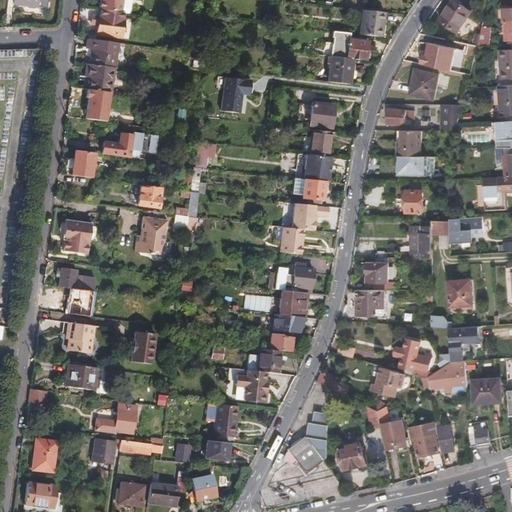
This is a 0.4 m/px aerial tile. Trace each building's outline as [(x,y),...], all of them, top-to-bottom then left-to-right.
[(96,0),(95,10),(117,12),(118,0),(96,0)] [(118,0),(117,12),(125,14),(127,0),(118,0)] [(465,12),(448,0),(434,21),(451,33),(465,12)] [(224,19),(225,10),(214,9),(214,18),(224,19)] [(357,34),(379,37),(382,12),(360,9),(357,34)] [(118,38),(121,18),(88,13),(87,23),(95,25),(94,34),(118,38)] [(505,28),(506,45),(511,44),(511,13),(503,14),(503,28),(505,28)] [(480,34),(478,44),(489,44),(491,27),(482,26),(480,34)] [(328,57),(349,59),(362,60),(364,41),(347,39),(348,33),(331,32),(328,57)] [(88,64),(111,67),(112,67),(115,43),(84,39),(83,47),(90,48),(88,64)] [(203,54),(205,42),(187,40),(185,52),(203,54)] [(451,47),(446,67),(458,70),(460,60),(457,59),(459,49),(451,47)] [(511,54),(499,56),(500,85),(511,83),(511,54)] [(327,57),(325,81),(346,83),(349,59),(328,57),(327,57)] [(84,64),(80,89),(108,92),(111,67),(88,64),(84,64)] [(414,71),(409,96),(432,101),(437,75),(414,71)] [(246,94),(248,80),(222,77),(219,110),(238,112),(240,94),(246,94)] [(511,123),(511,89),(497,91),(499,125),(511,123)] [(328,127),(330,106),(309,104),(307,125),(328,127)] [(460,128),(464,108),(442,107),(443,133),(458,134),(460,128)] [(182,124),(183,109),(176,108),(175,123),(182,124)] [(403,119),(409,120),(411,119),(411,111),(387,110),(386,124),(403,124),(403,123),(403,119)] [(108,112),(106,122),(129,125),(130,117),(119,115),(119,113),(108,112)] [(502,153),(511,152),(511,123),(499,125),(497,125),(498,153),(502,153)] [(311,130),(308,155),(325,158),(328,132),(311,130)] [(423,132),(400,132),(398,147),(400,147),(398,159),(420,161),(423,132)] [(100,143),(99,154),(127,158),(128,150),(153,153),(155,136),(130,133),(130,136),(116,134),(114,144),(100,143)] [(197,167),(208,167),(208,157),(216,158),(217,143),(198,142),(197,167)] [(70,168),(69,175),(89,177),(92,153),(73,150),(71,159),(67,159),(65,162),(64,165),(66,168),(70,168)] [(511,152),(502,153),(504,178),(511,177),(511,152)] [(398,159),(397,159),(396,177),(422,179),(424,161),(420,161),(398,159)] [(303,169),(302,180),(321,182),(323,165),(304,162),(304,161),(297,160),(296,169),(303,169)] [(424,161),(422,179),(430,179),(431,162),(424,161)] [(187,191),(193,191),(195,192),(196,181),(197,167),(190,166),(189,177),(188,187),(187,191)] [(302,180),(303,169),(296,169),(295,179),(302,180)] [(188,187),(189,177),(181,176),(179,186),(188,187)] [(437,188),(453,190),(453,184),(453,180),(437,178),(437,188)] [(295,179),(290,179),(288,194),(299,196),(299,200),(319,202),(321,182),(302,180),(295,179)] [(511,193),(511,181),(483,182),(484,214),(505,214),(505,194),(511,193)] [(159,188),(139,185),(136,205),(156,208),(159,188)] [(421,187),(409,186),(409,195),(401,195),(400,207),(403,207),(403,215),(418,216),(421,187)] [(185,208),(185,215),(190,216),(193,191),(187,191),(187,197),(185,208)] [(323,217),(324,208),(318,207),(298,205),(292,204),(289,229),(299,230),(310,231),(311,222),(309,222),(310,216),(313,216),(323,217)] [(173,207),(172,214),(176,214),(185,215),(185,208),(181,208),(177,207),(173,207)] [(174,231),(183,232),(183,227),(185,215),(176,214),(174,231)] [(185,215),(183,227),(190,228),(192,216),(190,216),(185,215)] [(161,251),(165,219),(140,216),(138,234),(134,233),(132,250),(149,252),(150,250),(161,251)] [(87,242),(89,223),(63,220),(61,231),(63,231),(61,251),(84,254),(86,242),(87,242)] [(452,237),(452,245),(472,244),(472,238),(486,238),(485,221),(452,223),(452,226),(452,237)] [(436,263),(437,236),(437,224),(429,223),(429,230),(416,229),(415,260),(436,263)] [(437,236),(452,237),(452,226),(437,224),(437,236)] [(280,240),(279,252),(296,254),(299,230),(289,229),(275,227),(273,239),(280,240)] [(267,288),(279,289),(282,290),(283,284),(296,285),(296,291),(304,292),(308,293),(311,269),(302,268),(302,263),(292,261),(291,271),(291,275),(286,274),(287,270),(287,269),(276,268),(276,273),(269,272),(267,288)] [(371,290),(385,291),(392,292),(393,282),(385,282),(387,263),(375,262),(367,261),(365,280),(372,281),(371,290)] [(58,268),(56,286),(90,290),(91,277),(72,275),(72,270),(58,268)] [(450,288),(451,312),(472,310),(471,288),(469,288),(467,285),(466,285),(463,285),(461,288),(450,288)] [(279,289),(276,313),(302,317),(304,292),(296,291),(282,290),(279,289)] [(371,290),(360,289),(359,302),(355,302),(354,312),(382,315),(385,291),(371,290)] [(63,308),(64,299),(49,297),(48,306),(63,308)] [(136,300),(136,299),(127,298),(125,313),(133,314),(133,320),(142,321),(144,301),(136,300)] [(162,312),(160,326),(170,328),(174,303),(166,302),(165,312),(162,312)] [(302,317),(276,313),(274,330),(301,333),(303,317),(302,317)] [(449,331),(455,331),(454,328),(449,327),(445,321),(435,321),(435,326),(435,330),(449,331)] [(66,335),(65,341),(88,343),(90,327),(64,324),(62,335),(66,335)] [(469,349),(467,330),(455,331),(449,331),(449,368),(461,367),(460,359),(459,350),(469,349)] [(477,357),(475,330),(467,330),(469,349),(459,350),(460,359),(477,357)] [(133,346),(132,351),(130,351),(129,361),(148,364),(151,335),(132,332),(130,345),(133,346)] [(267,348),(289,351),(291,338),(280,337),(280,334),(269,333),(267,348)] [(405,374),(410,375),(421,379),(427,381),(436,375),(427,373),(430,372),(433,358),(417,355),(420,343),(406,340),(404,350),(396,349),(394,357),(402,358),(400,369),(405,371),(405,374)] [(65,341),(64,349),(87,352),(88,343),(65,341)] [(221,345),(211,343),(209,359),(219,360),(221,345)] [(342,344),(339,353),(355,359),(358,348),(342,344)] [(255,370),(266,372),(276,373),(279,351),(258,348),(257,357),(255,370)] [(255,370),(257,357),(248,356),(246,369),(255,370)] [(92,367),(63,364),(61,386),(89,389),(92,367)] [(479,373),(478,366),(469,366),(470,374),(479,373)] [(429,394),(429,396),(442,396),(443,400),(448,400),(448,395),(460,394),(460,386),(465,386),(464,367),(461,367),(449,368),(446,370),(447,380),(441,380),(441,373),(436,375),(427,381),(429,394)] [(321,368),(316,380),(327,385),(329,386),(334,374),(321,368)] [(370,383),(368,390),(392,396),(394,388),(399,389),(402,375),(378,368),(374,384),(370,383)] [(246,369),(245,372),(244,378),(235,377),(234,388),(243,389),(242,402),(264,406),(267,384),(264,384),(265,375),(266,372),(255,370),(246,369)] [(331,387),(345,393),(347,385),(334,380),(331,387)] [(473,385),(475,409),(503,407),(501,383),(473,385)] [(41,404),(43,392),(26,389),(24,402),(41,404)] [(377,409),(381,407),(378,402),(372,401),(370,406),(377,409)] [(234,406),(216,404),(213,435),(232,437),(233,427),(231,427),(232,420),(234,406)] [(371,431),(380,430),(377,409),(370,406),(366,404),(371,431)] [(380,430),(384,454),(405,450),(401,427),(395,428),(390,407),(386,409),(384,405),(381,407),(377,409),(380,430)] [(307,421),(307,436),(319,455),(326,454),(327,408),(311,408),(311,421),(307,421)] [(129,433),(132,411),(114,409),(113,416),(94,414),(92,428),(129,433)] [(407,431),(409,444),(413,444),(416,461),(436,458),(431,426),(407,431)] [(468,430),(469,450),(488,447),(486,433),(478,434),(477,428),(468,430)] [(434,430),(437,457),(450,455),(447,429),(434,430)] [(307,436),(298,442),(288,448),(289,450),(287,452),(285,459),(295,462),(295,463),(303,476),(316,469),(315,467),(322,462),(323,461),(319,455),(307,436)] [(50,471),(54,442),(32,439),(29,469),(50,471)] [(108,465),(111,443),(90,440),(87,462),(108,465)] [(226,443),(203,440),(201,458),(224,460),(226,443)] [(148,444),(118,441),(117,450),(147,453),(147,450),(159,451),(159,446),(148,444)] [(184,461),(186,443),(177,442),(177,444),(175,443),(174,447),(177,447),(175,460),(184,461)] [(342,447),(347,471),(368,466),(364,443),(342,447)] [(272,499),(338,488),(322,462),(315,467),(316,469),(303,476),(295,463),(272,479),(266,494),(272,499)] [(183,473),(184,465),(177,464),(176,472),(183,473)] [(181,486),(183,473),(176,472),(175,472),(173,484),(181,486)] [(214,497),(209,475),(189,479),(193,501),(214,497)] [(52,492),(52,486),(23,482),(19,507),(52,511),(53,511),(57,492),(52,492)] [(138,506),(141,485),(117,483),(117,490),(113,489),(112,499),(115,500),(114,504),(138,506)] [(147,483),(144,502),(172,507),(174,487),(147,483)]
